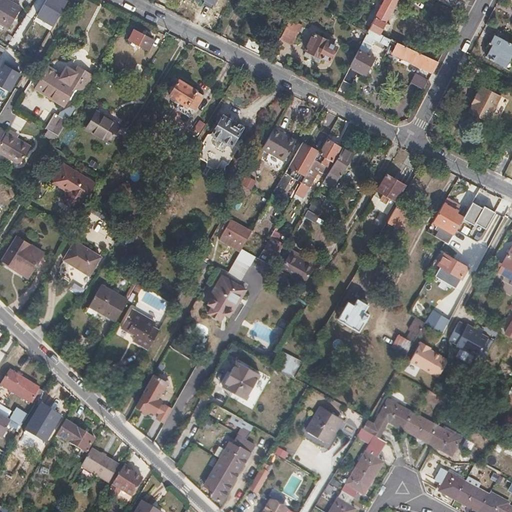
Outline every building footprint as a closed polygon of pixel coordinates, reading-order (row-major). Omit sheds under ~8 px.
[(0,0),(0,23),(5,26),(10,18),(13,20),(20,8),(5,0),(0,0)] [(68,1),(66,0),(46,0),(37,17),(54,26),(68,1)] [(303,9),(308,0),(307,0),(298,0),(296,5),(303,9)] [(385,23),(396,1),(396,0),(378,0),(383,2),(376,15),(369,28),(380,34),(383,27),(385,28),(387,24),(385,23)] [(289,43),(298,27),(287,22),(279,38),(289,43)] [(391,39),(380,34),(369,28),(368,31),(365,38),(371,41),(373,37),(388,45),(391,39)] [(154,41),(134,30),(129,40),(137,44),(136,47),(139,49),(141,46),(148,50),(154,41)] [(511,66),(511,42),(495,33),(484,56),(489,59),(490,58),(505,66),(505,67),(510,70),(511,66)] [(330,60),(337,46),(332,44),(330,43),(332,39),(324,35),(322,39),(313,35),(305,50),(306,51),(304,55),(318,62),(321,58),(322,59),(323,57),(330,60)] [(264,44),(248,36),(242,47),(258,56),(264,44)] [(378,59),(367,53),(370,47),(362,42),(359,49),(352,63),(342,82),(351,87),(357,74),(367,79),(371,72),(378,59)] [(438,61),(421,53),(409,47),(398,42),(396,45),(394,43),(392,46),(395,48),(392,52),(400,56),(419,65),(432,72),(438,61)] [(10,91),(19,75),(11,70),(13,67),(5,62),(0,69),(0,86),(1,87),(1,85),(10,91)] [(83,89),(88,81),(86,81),(90,74),(79,67),(76,72),(66,66),(61,74),(48,66),(35,87),(52,97),(65,106),(78,86),(83,89)] [(427,79),(415,73),(411,82),(423,88),(427,79)] [(195,111),(204,95),(179,80),(169,96),(195,111)] [(484,122),(497,96),(478,87),(474,94),(473,93),(467,104),(469,105),(465,111),(484,122)] [(120,123),(97,110),(86,127),(109,141),(120,123)] [(57,136),(67,121),(54,114),(45,129),(57,136)] [(231,147),(243,126),(232,120),(231,121),(222,116),(211,134),(231,147)] [(20,165),(30,146),(14,136),(7,132),(9,128),(1,124),(0,126),(0,153),(7,157),(20,165)] [(285,161),(297,140),(285,134),(274,128),(263,148),(269,152),(283,160),(285,161)] [(332,161),(341,147),(329,140),(322,152),(328,155),(326,158),(332,161)] [(302,182),(315,160),(319,152),(303,142),(286,172),(287,173),(292,176),(302,182)] [(340,177),(352,154),(344,148),(334,165),(326,179),(332,183),(337,175),(340,177)] [(283,160),(269,152),(268,155),(282,163),(283,160)] [(307,190),(322,164),(315,160),(302,182),(300,186),(307,190)] [(78,208),(94,182),(64,163),(53,182),(68,191),(63,199),(78,208)] [(168,200),(185,172),(179,169),(162,196),(168,200)] [(268,170),(258,191),(268,196),(278,175),(268,170)] [(286,188),(292,176),(287,173),(280,185),(286,188)] [(397,201),(406,185),(388,175),(376,196),(387,203),(391,197),(397,201)] [(122,196),(132,192),(128,182),(118,186),(122,196)] [(302,197),(307,190),(300,186),(295,193),(302,197)] [(164,207),(168,200),(162,196),(157,204),(164,207)] [(368,215),(373,206),(369,203),(366,207),(360,217),(356,225),(359,227),(367,214),(368,215)] [(462,221),(463,219),(456,215),(458,212),(444,204),(433,222),(450,232),(454,234),(462,221)] [(483,209),(472,204),(463,219),(462,221),(474,228),(475,225),(485,231),(495,214),(484,208),(483,209)] [(399,228),(408,213),(397,206),(391,216),(388,222),(399,228)] [(388,222),(391,216),(385,213),(380,222),(386,225),(388,222)] [(243,245),(251,231),(231,219),(223,234),(243,245)] [(448,244),(454,234),(450,232),(445,242),(448,244)] [(28,277),(41,255),(15,238),(6,253),(1,263),(13,271),(14,269),(28,277)] [(261,256),(274,262),(283,244),(270,238),(261,256)] [(100,258),(74,241),(63,259),(89,276),(100,258)] [(511,244),(511,245),(504,258),(499,266),(496,265),(494,268),(497,270),(496,273),(510,281),(511,282),(511,244)] [(468,268),(453,259),(454,257),(454,255),(441,248),(436,258),(440,261),(438,264),(441,266),(437,274),(450,282),(454,274),(457,276),(462,278),(468,268)] [(305,281),(314,265),(299,256),(291,252),(282,268),(305,281)] [(316,261),(301,252),(299,256),(314,265),(316,261)] [(428,280),(433,270),(430,268),(424,277),(428,280)] [(237,295),(242,287),(222,275),(210,297),(211,297),(208,302),(212,305),(208,313),(220,320),(224,313),(226,314),(230,308),(237,295)] [(115,322),(127,300),(101,284),(89,305),(101,312),(101,313),(115,322)] [(173,304),(179,295),(173,291),(168,301),(173,304)] [(354,305),(357,299),(368,305),(370,303),(354,293),(348,301),(354,305)] [(233,310),(240,297),(237,295),(230,308),(233,310)] [(359,331),(370,314),(365,311),(368,305),(357,299),(354,305),(348,301),(338,318),(359,331)] [(151,327),(154,323),(130,309),(120,328),(134,336),(132,340),(147,350),(158,331),(151,327)] [(437,324),(442,314),(433,309),(425,323),(434,328),(437,324)] [(442,327),(448,317),(442,314),(437,324),(442,327)] [(417,335),(425,323),(417,317),(409,331),(411,332),(407,339),(401,335),(393,348),(405,355),(411,346),(417,335)] [(359,331),(338,318),(336,321),(345,326),(345,327),(350,330),(350,329),(358,334),(359,331)] [(478,356),(488,337),(477,332),(478,331),(466,325),(466,326),(458,322),(449,339),(457,343),(456,344),(478,356)] [(437,343),(442,334),(425,325),(420,333),(437,343)] [(446,361),(427,350),(428,348),(419,343),(409,362),(437,378),(446,361)] [(248,397),(260,374),(237,361),(225,384),(248,397)] [(0,385),(33,405),(42,391),(9,370),(0,384),(0,385)] [(157,399),(164,388),(170,386),(169,379),(164,381),(153,374),(144,391),(145,391),(137,406),(144,410),(145,408),(149,410),(154,413),(156,411),(160,404),(161,401),(157,399)] [(461,439),(383,393),(369,417),(363,427),(376,435),(377,436),(387,418),(414,433),(436,446),(452,455),(461,439)] [(330,443),(344,419),(322,405),(308,430),(330,443)] [(16,406),(9,419),(12,421),(9,426),(18,431),(28,413),(16,406)] [(44,442),(59,418),(39,406),(24,430),(44,442)] [(164,422),(172,409),(166,406),(163,406),(160,413),(157,418),(164,422)] [(0,436),(1,437),(9,426),(12,421),(9,419),(0,412),(0,436)] [(234,480),(242,466),(254,445),(246,441),(254,426),(243,420),(241,426),(243,427),(234,442),(231,441),(219,461),(209,478),(204,486),(213,491),(210,496),(221,502),(234,480)] [(94,439),(68,423),(59,436),(85,453),(94,439)] [(365,493),(384,460),(378,457),(387,442),(377,436),(376,435),(368,449),(354,473),(337,501),(330,511),(353,511),(356,507),(351,503),(359,489),(365,493)] [(120,462),(92,447),(86,457),(82,464),(110,480),(120,462)] [(132,498),(142,480),(122,468),(111,486),(132,498)] [(262,484),(269,473),(260,468),(254,479),(262,484)] [(511,511),(511,507),(504,504),(490,495),(488,497),(464,484),(465,482),(441,469),(435,479),(443,484),(439,490),(475,510),(479,511),(511,511)] [(258,491),(262,484),(254,479),(250,486),(258,491)] [(285,511),(287,509),(269,499),(262,511),(261,511),(285,511)] [(156,511),(141,503),(135,511),(156,511)]
